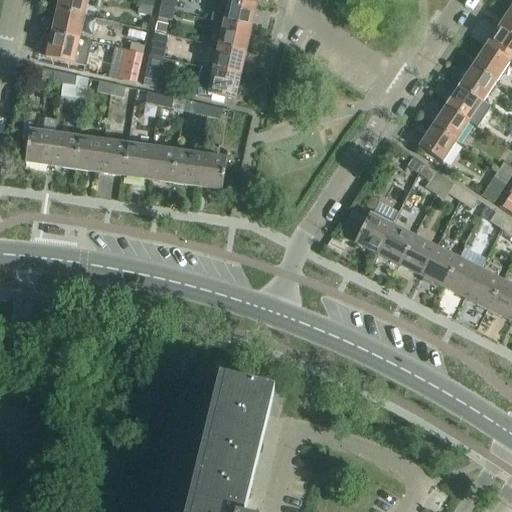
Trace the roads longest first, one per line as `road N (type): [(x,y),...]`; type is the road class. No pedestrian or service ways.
road 1 (tertiary): [(0,257),(193,287),(270,312)]
road 2 (tertiary): [(270,312),(392,363),(511,435)]
road 3 (residential): [(270,312),(302,236),(402,86)]
road 4 (unknown): [(144,511),(177,366)]
road 5 (residential): [(402,86),(319,31),(303,0)]
